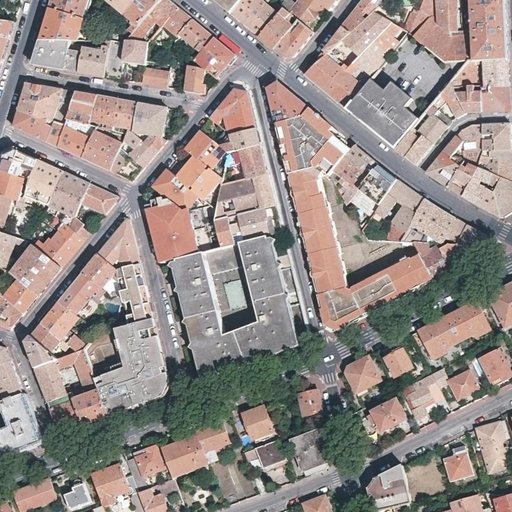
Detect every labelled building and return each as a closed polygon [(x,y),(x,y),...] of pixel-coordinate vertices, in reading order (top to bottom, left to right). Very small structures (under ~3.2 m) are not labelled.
[(90,0),(53,0),(51,9),(85,19),(90,0)] [(109,0),(117,6),(128,15),(140,0),(109,0)] [(140,0),(128,15),(132,18),(138,22),(132,29),(136,33),(162,0),(140,0)] [(174,3),(169,0),(162,0),(136,33),(130,40),(151,44),(166,25),(179,8),(174,3)] [(214,0),(223,7),(234,15),(246,0),(214,0)] [(246,0),(234,15),(244,24),(261,38),(281,14),(280,14),(263,0),(246,0)] [(296,18),(299,20),(315,32),(317,30),(311,25),(325,7),(316,0),(302,0),(291,13),(296,18)] [(316,0),(325,7),(331,12),(340,0),(316,0)] [(373,16),(387,3),(390,0),(366,0),(361,7),(370,14),(373,16)] [(465,64),(509,60),(509,53),(508,26),(507,0),(471,0),(472,31),(458,32),(457,15),(459,15),(458,0),(425,0),(419,17),(415,26),(411,35),(447,65),(465,64)] [(396,53),(411,35),(404,31),(384,18),(393,10),(387,3),(373,16),(369,20),(353,34),(329,55),(306,75),(325,91),(339,102),(347,109),(368,85),(369,86),(373,80),(396,54),(396,53)] [(370,14),(361,7),(352,17),(344,27),(353,34),(369,20),(366,17),(370,14)] [(188,15),(179,8),(166,25),(179,37),(180,35),(193,19),(188,15)] [(276,50),(299,20),(296,18),(292,24),(286,19),(291,13),(286,9),(285,8),(280,14),(281,14),(261,38),(264,40),(276,50)] [(85,19),(51,9),(47,23),(41,40),(72,41),(79,41),(86,19),(85,19)] [(409,23),(415,26),(419,17),(414,14),(409,23)] [(216,38),(193,19),(180,35),(197,49),(198,48),(201,44),(207,48),(216,38)] [(13,30),(15,22),(0,20),(0,36),(10,38),(13,30)] [(315,32),(299,20),(276,50),(285,58),(295,56),(304,45),(315,32)] [(404,31),(411,35),(415,26),(409,23),(404,31)] [(329,55),(353,34),(344,27),(331,44),(325,51),(329,55)] [(7,49),(10,38),(0,36),(0,61),(3,62),(7,49)] [(227,47),(216,38),(207,48),(201,44),(198,48),(204,53),(198,62),(205,68),(207,69),(219,79),(228,67),(237,56),(227,47)] [(72,41),(41,40),(38,53),(34,65),(56,69),(80,73),(83,53),(71,51),(72,41)] [(151,44),(130,40),(128,40),(127,44),(124,61),(125,61),(147,65),(151,44)] [(127,44),(113,41),(112,48),(105,77),(114,78),(122,80),(123,76),(125,61),(124,61),(127,44)] [(83,53),(80,73),(94,75),(105,77),(112,48),(105,47),(104,49),(101,48),(100,51),(84,48),(83,53)] [(510,76),(509,60),(465,64),(455,71),(460,75),(452,84),(451,86),(455,89),(460,89),(476,88),(482,88),(482,84),(477,84),(477,65),(485,65),(486,88),(511,87),(510,76)] [(465,64),(447,65),(455,71),(447,80),(452,84),(460,75),(455,71),(465,64)] [(190,65),(186,91),(206,94),(207,84),(204,83),(207,69),(205,68),(190,65)] [(171,71),(147,66),(146,72),(144,83),(157,86),(168,88),(171,71)] [(139,70),(136,82),(144,83),(146,72),(139,70)] [(387,92),(373,80),(369,86),(368,85),(347,109),(359,119),(365,124),(384,102),(383,101),(393,90),(390,88),(387,92)] [(304,118),(311,108),(279,82),(269,88),(273,106),(277,124),(304,118)] [(408,109),(415,100),(394,83),(390,88),(393,90),(383,101),(384,102),(365,124),(380,136),(396,150),(414,129),(421,120),(408,109)] [(69,119),(78,92),(50,87),(28,84),(25,95),(20,111),(55,120),(67,126),(69,119)] [(468,114),(460,89),(455,89),(451,86),(440,98),(436,103),(433,106),(436,108),(445,98),(448,101),(458,119),(464,116),(468,114)] [(511,87),(486,88),(484,88),(484,92),(484,95),(484,113),(511,112),(511,99),(511,87)] [(460,89),(468,114),(477,113),(484,113),(484,95),(477,95),(476,91),(476,88),(460,89)] [(232,136),(258,129),(254,110),(250,92),(236,89),(224,104),(212,119),(232,136)] [(87,94),(78,92),(69,119),(93,126),(98,96),(87,94)] [(108,97),(98,96),(93,126),(98,127),(99,124),(100,120),(109,122),(108,127),(114,128),(119,99),(108,97)] [(129,101),(119,99),(114,128),(119,129),(120,125),(130,128),(136,129),(141,103),(129,101)] [(153,105),(141,103),(136,129),(135,133),(164,137),(169,108),(153,105)] [(444,134),(454,123),(440,111),(436,108),(433,106),(421,120),(414,129),(424,137),(434,145),(444,134)] [(334,127),(311,108),(304,118),(277,124),(282,144),(286,161),(291,182),(314,278),(325,325),(337,331),(355,321),(391,303),(418,289),(435,281),(421,254),(411,259),(409,256),(403,259),(404,262),(353,287),(352,289),(346,287),(348,284),(321,177),(326,171),(331,176),(334,172),(353,149),(339,138),(339,137),(340,136),(341,134),(340,132),(334,127)] [(55,120),(20,111),(16,121),(15,127),(32,135),(48,143),(55,120)] [(93,126),(69,119),(67,126),(59,148),(72,153),(83,158),(98,127),(93,126)] [(59,148),(67,126),(55,120),(48,143),(54,145),(59,148)] [(99,124),(98,127),(83,158),(98,165),(110,171),(112,172),(123,145),(124,142),(102,131),(103,126),(99,124)] [(485,125),(485,138),(488,137),(488,135),(494,135),(494,141),(485,141),(485,151),(511,150),(511,124),(485,125)] [(448,148),(427,173),(443,183),(448,186),(462,167),(458,163),(452,158),(466,141),(466,160),(466,163),(479,168),(484,154),(484,153),(485,151),(485,141),(485,138),(485,125),(473,125),(471,126),(463,130),(448,148)] [(136,129),(130,128),(129,132),(126,138),(137,147),(131,153),(145,168),(152,160),(158,153),(164,145),(168,140),(164,137),(135,133),(136,129)] [(260,137),(258,129),(232,136),(234,143),(222,146),(228,152),(228,153),(241,150),(262,144),(260,137)] [(414,129),(396,150),(402,154),(407,158),(424,137),(414,129)] [(228,152),(222,146),(202,130),(193,141),(187,149),(195,157),(212,171),(228,152)] [(413,163),(417,166),(424,157),(434,145),(424,137),(407,158),(413,163)] [(266,160),(262,144),(241,150),(248,177),(269,173),(266,160)] [(123,145),(112,172),(124,177),(134,182),(139,176),(145,168),(131,153),(123,145)] [(353,149),(334,172),(344,179),(351,186),(353,187),(344,199),(347,205),(351,201),(354,198),(361,189),(381,165),(368,155),(356,145),(353,149)] [(24,154),(15,149),(6,153),(5,157),(1,172),(27,180),(31,181),(39,160),(37,159),(24,154)] [(511,150),(485,151),(484,153),(495,159),(500,162),(511,168),(511,150)] [(479,168),(494,174),(511,181),(511,168),(500,162),(496,169),(491,166),(490,169),(486,167),(488,164),(491,166),(495,159),(484,153),(484,154),(479,168)] [(222,181),(223,179),(212,171),(195,157),(178,178),(207,204),(209,202),(207,200),(222,181)] [(458,163),(462,167),(466,163),(466,160),(462,158),(458,163)] [(52,166),(39,160),(31,181),(30,185),(24,203),(27,205),(28,205),(32,199),(44,204),(41,210),(48,213),(49,211),(66,172),(52,166)] [(462,167),(448,186),(456,192),(465,197),(479,168),(466,163),(462,167)] [(390,173),(381,165),(361,189),(379,204),(399,180),(390,173)] [(483,181),(489,183),(490,184),(494,174),(479,168),(465,197),(473,202),(482,207),(489,189),(487,188),(481,186),(483,181)] [(178,178),(170,170),(162,180),(156,187),(168,197),(172,200),(185,210),(151,217),(162,262),(179,258),(205,251),(224,247),(217,219),(216,212),(207,204),(178,178)] [(27,180),(1,172),(0,173),(0,194),(14,200),(18,201),(19,201),(26,183),(27,180)] [(78,178),(66,172),(49,211),(66,225),(72,229),(76,220),(77,217),(83,204),(92,184),(78,178)] [(274,195),(269,173),(248,177),(222,183),(216,212),(217,219),(277,205),(274,195)] [(489,189),(482,207),(491,213),(500,218),(502,219),(511,212),(511,181),(494,174),(490,184),(489,183),(487,188),(489,189)] [(351,186),(344,179),(340,183),(348,190),(351,186)] [(413,190),(399,180),(379,204),(375,210),(381,215),(395,198),(403,205),(389,221),(400,231),(426,199),(413,190)] [(106,190),(92,184),(83,204),(104,213),(102,215),(105,217),(121,198),(120,196),(106,190)] [(379,204),(361,189),(354,198),(351,201),(370,216),(375,210),(379,204)] [(14,200),(0,194),(0,232),(3,233),(14,200)] [(151,217),(185,210),(172,200),(166,201),(165,198),(154,200),(154,199),(148,201),(148,204),(151,217)] [(392,240),(416,242),(441,243),(456,218),(450,214),(441,209),(434,205),(426,199),(400,231),(392,240)] [(18,201),(14,200),(3,233),(29,242),(42,222),(48,213),(41,210),(39,215),(25,209),(17,206),(18,201)] [(28,205),(27,205),(25,209),(39,215),(41,210),(28,205)] [(280,217),(277,205),(217,219),(224,247),(242,242),(269,236),(283,232),(280,217)] [(92,233),(84,227),(86,224),(77,217),(76,220),(72,229),(86,240),(92,233)] [(456,218),(441,243),(457,245),(468,225),(463,222),(456,218)] [(131,219),(129,219),(113,239),(100,254),(119,270),(121,268),(142,263),(131,219)] [(72,229),(66,225),(60,233),(79,248),(83,244),(86,240),(72,229)] [(457,245),(441,243),(454,271),(469,264),(487,255),(495,239),(483,233),(482,233),(468,225),(457,245)] [(3,233),(0,232),(0,264),(12,269),(23,252),(17,250),(12,262),(10,262),(16,244),(26,247),(29,242),(3,233)] [(79,248),(60,233),(44,253),(63,268),(69,261),(79,248)] [(275,258),(269,236),(242,242),(261,321),(226,334),(205,251),(179,258),(182,270),(184,280),(187,292),(193,317),(196,330),(200,343),(207,374),(295,341),(278,271),(275,258)] [(416,242),(421,254),(435,281),(454,271),(441,243),(416,242)] [(44,253),(35,246),(14,274),(20,279),(23,281),(40,295),(51,283),(63,268),(44,253)] [(119,270),(100,254),(91,265),(84,273),(104,289),(108,284),(112,287),(114,284),(111,280),(118,271),(119,270)] [(145,274),(142,263),(121,268),(119,270),(118,271),(121,282),(124,294),(132,324),(155,318),(145,274)] [(0,288),(11,271),(12,269),(0,264),(0,288)] [(104,289),(84,273),(71,289),(61,302),(77,315),(95,294),(101,299),(105,294),(110,299),(113,297),(112,296),(111,295),(104,289)] [(17,288),(23,281),(20,279),(15,285),(17,288)] [(33,305),(40,295),(23,281),(17,288),(9,298),(26,313),(33,305)] [(113,297),(124,294),(121,282),(115,290),(111,295),(112,296),(113,297)] [(511,284),(508,286),(491,295),(507,328),(511,324),(511,284)] [(18,323),(26,313),(9,298),(0,291),(0,325),(0,326),(13,330),(18,323)] [(99,332),(132,324),(124,294),(113,297),(110,299),(105,294),(101,299),(95,294),(77,315),(79,316),(79,317),(99,332)] [(464,309),(450,317),(462,341),(477,334),(479,337),(493,330),(485,314),(492,311),(486,298),(464,309)] [(77,315),(61,302),(51,314),(44,322),(68,343),(75,335),(72,332),(71,331),(68,329),(69,327),(73,322),(76,319),(76,320),(79,317),(79,316),(77,315)] [(432,326),(413,335),(420,347),(427,343),(436,359),(450,352),(448,348),(462,341),(450,317),(432,326)] [(166,361),(155,318),(132,324),(121,327),(123,338),(126,337),(128,348),(126,348),(130,363),(108,371),(98,375),(100,383),(111,416),(127,410),(158,399),(162,397),(171,381),(166,361)] [(69,355),(78,352),(68,343),(44,322),(37,331),(33,336),(54,354),(55,352),(53,350),(59,344),(65,349),(67,350),(69,355)] [(75,335),(68,343),(78,352),(88,346),(75,335)] [(54,354),(33,336),(27,343),(31,355),(36,368),(57,360),(60,359),(54,354)] [(106,366),(108,371),(130,363),(126,348),(128,348),(126,337),(123,338),(121,338),(126,359),(106,366)] [(0,345),(0,365),(12,361),(8,348),(0,345)] [(69,355),(60,359),(57,360),(60,366),(75,361),(83,387),(100,383),(98,375),(88,346),(78,352),(69,355)] [(415,367),(405,349),(403,350),(402,348),(394,351),(395,354),(387,358),(396,376),(415,367)] [(511,372),(511,370),(501,348),(481,359),(493,382),(511,372)] [(360,362),(350,367),(347,373),(358,393),(383,380),(371,357),(360,362)] [(57,360),(36,368),(48,398),(69,391),(60,366),(57,360)] [(18,375),(12,361),(0,365),(0,402),(24,393),(18,375)] [(433,373),(434,374),(441,388),(443,387),(450,384),(454,391),(459,400),(482,389),(472,369),(451,379),(444,368),(433,373)] [(430,376),(406,388),(412,399),(409,400),(418,419),(427,415),(424,409),(422,405),(435,398),(429,386),(433,384),(430,376)] [(111,416),(100,383),(83,387),(73,391),(74,393),(75,394),(76,397),(74,398),(83,420),(84,426),(95,422),(111,416)] [(454,391),(450,384),(443,387),(446,394),(454,391)] [(318,390),(314,388),(304,390),(305,393),(299,394),(304,416),(322,413),(324,412),(322,402),(319,390),(318,390)] [(31,412),(24,393),(0,402),(0,410),(0,411),(5,409),(12,428),(0,432),(0,431),(0,457),(5,455),(31,445),(42,441),(31,412)] [(55,417),(59,429),(83,420),(74,398),(76,397),(75,394),(74,393),(49,402),(55,417)] [(280,393),(272,396),(275,404),(283,400),(280,393)] [(437,402),(435,398),(422,405),(424,409),(437,402)] [(406,419),(398,400),(385,407),(384,406),(385,406),(384,403),(378,406),(380,409),(375,412),(375,413),(382,420),(384,430),(406,419)] [(244,415),(253,440),(273,433),(273,432),(275,431),(265,407),(244,415)] [(380,423),(375,413),(368,417),(372,426),(380,423)] [(511,467),(511,468),(511,446),(503,449),(501,440),(510,437),(506,421),(490,425),(490,427),(479,430),(490,472),(511,467)] [(205,422),(195,425),(199,436),(209,464),(220,460),(217,452),(215,448),(223,446),(231,443),(224,422),(213,425),(207,427),(205,422)] [(325,428),(293,440),(303,470),(333,459),(329,444),(325,428)] [(275,438),(274,435),(273,433),(253,440),(255,445),(275,438)] [(163,449),(174,479),(184,475),(184,473),(209,464),(199,436),(187,440),(188,444),(175,449),(173,446),(163,449)] [(288,459),(281,438),(276,441),(257,448),(261,457),(265,468),(288,459)] [(136,457),(136,458),(128,461),(134,477),(140,492),(149,489),(144,476),(164,469),(156,445),(147,448),(148,452),(136,457)] [(473,475),(465,446),(452,449),(454,456),(444,459),(450,481),(473,475)] [(261,457),(257,448),(245,452),(248,461),(261,457)] [(325,470),(333,459),(303,470),(306,477),(311,475),(325,470)] [(147,511),(140,492),(134,477),(127,479),(121,465),(93,475),(107,511),(119,506),(117,501),(132,496),(134,502),(133,502),(136,511),(147,511)] [(375,479),(370,488),(374,503),(375,511),(391,511),(390,508),(412,503),(404,465),(390,472),(375,479)] [(264,476),(255,479),(260,494),(269,491),(264,476)] [(71,510),(93,502),(87,485),(85,481),(82,479),(80,478),(77,479),(74,480),(73,483),(73,486),(75,492),(65,495),(71,510)] [(32,486),(15,493),(21,511),(23,511),(27,511),(58,499),(50,479),(32,486)] [(149,489),(140,492),(147,511),(169,511),(164,497),(179,492),(176,484),(174,479),(149,489)] [(492,511),(489,500),(486,493),(450,503),(452,509),(452,511),(492,511)] [(511,511),(511,495),(496,500),(495,498),(489,500),(492,511),(511,511)] [(314,500),(304,504),(307,511),(332,511),(326,496),(314,500)] [(0,511),(11,511),(8,503),(0,505),(0,511)]
